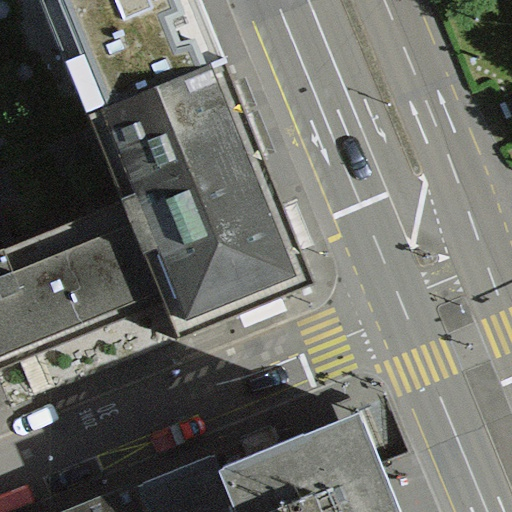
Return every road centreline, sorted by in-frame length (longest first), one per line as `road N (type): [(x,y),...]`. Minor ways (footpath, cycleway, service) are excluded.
road 1 (residential): [(0,467),(401,300)]
road 2 (secondary): [(489,259),(384,0)]
road 3 (secondary): [(401,300),(488,511)]
road 4 (secondary): [(278,0),(363,210)]
road 5 (residential): [(363,210),(405,234),(489,259)]
